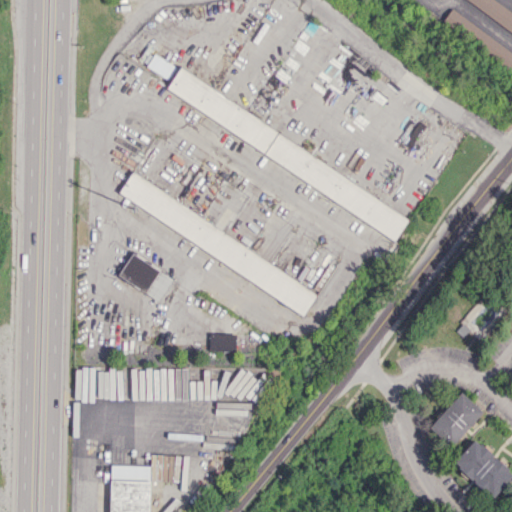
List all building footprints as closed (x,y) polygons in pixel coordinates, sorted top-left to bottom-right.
[(465,0),(511,33),(511,13),(493,0),(465,0)] [(511,52),(451,8),(442,21),(511,72),(511,52)] [(168,79),(176,67),(152,52),(145,64),(168,79)] [(398,234),(411,212),(176,73),(163,95),(398,234)] [(130,173),(117,194),(304,313),(317,291),(130,173)] [(158,301),(172,278),(131,253),(117,275),(158,301)] [(208,350),(235,351),(235,334),(209,333),(208,350)] [(429,426),(451,446),(482,411),(460,391),(429,426)] [(492,498),(511,475),(511,472),(474,438),(452,462),(492,498)] [(148,511),(150,465),(110,464),(108,511),(148,511)]
